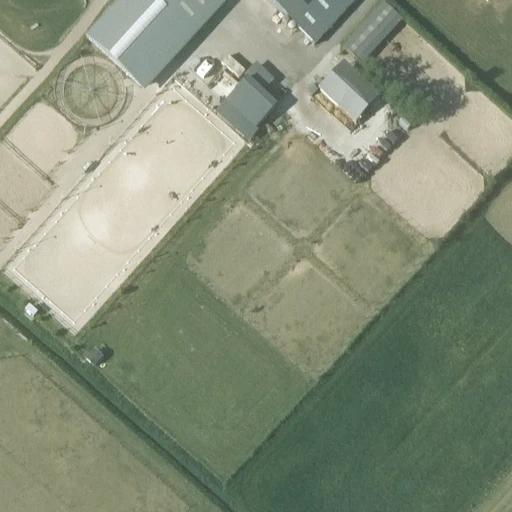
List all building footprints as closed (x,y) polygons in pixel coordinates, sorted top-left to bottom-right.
[(122,0),(86,40),(140,89),(221,0),(122,0)] [(264,0),(319,51),(365,0),(264,0)] [(384,2),(342,46),(361,64),(403,19),(384,2)] [(265,89),(274,77),(255,62),(246,73),(265,89)] [(248,77),(215,111),(247,141),(279,106),(248,77)]
